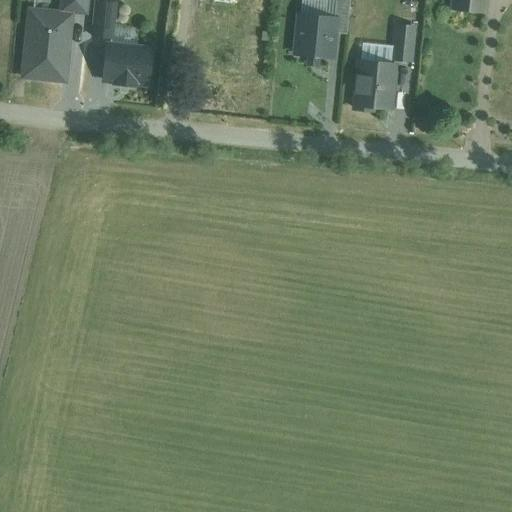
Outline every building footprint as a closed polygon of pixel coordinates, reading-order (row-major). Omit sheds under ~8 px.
[(58,0),(57,11),(75,13),(89,15),(90,0),(58,0)] [(107,0),(98,0),(94,36),(115,39),(119,1),(107,0)] [(319,0),(302,0),(297,55),(338,58),(343,2),(319,0)] [(453,0),(453,10),(488,13),(488,0),(453,0)] [(75,13),(57,11),(27,8),(20,79),(68,84),(75,13)] [(398,58),(360,56),(356,108),(401,111),(405,60),(419,61),(422,23),(401,22),(398,58)] [(111,42),(106,81),(155,87),(160,48),(111,42)]
